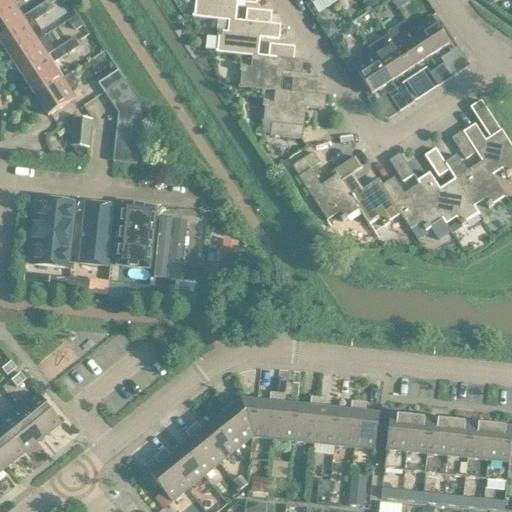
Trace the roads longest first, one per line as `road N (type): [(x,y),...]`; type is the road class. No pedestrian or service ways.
road 1 (residential): [(511,375),(282,353),(232,357),(78,478)]
road 2 (residential): [(494,56),(391,137),(370,133),(285,0)]
road 3 (residential): [(203,196),(10,177),(0,166)]
